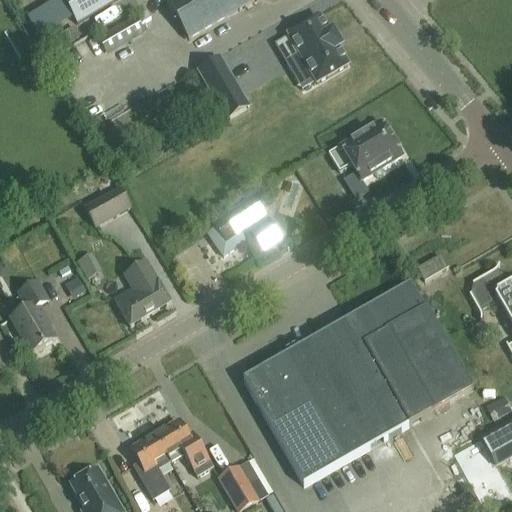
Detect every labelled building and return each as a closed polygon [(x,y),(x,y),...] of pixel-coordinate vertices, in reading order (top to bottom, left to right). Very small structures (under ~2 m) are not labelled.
[(119,0),(61,0),(77,26),(119,0)] [(177,0),(168,6),(190,42),(261,0),(177,0)] [(108,58),(145,36),(133,15),(96,38),(108,58)] [(336,31),(333,33),(323,17),(292,35),(293,37),(279,45),(290,62),(303,54),(321,83),(352,65),(342,49),(345,47),(336,31)] [(78,54),(87,67),(103,57),(95,44),(78,54)] [(220,61),(198,74),(219,110),(226,122),(249,109),(242,97),(220,61)] [(382,174),(380,171),(401,159),(382,126),(330,157),(340,174),(352,167),(361,182),(374,175),(376,178),(378,179),(382,177),(382,174)] [(96,230),(131,211),(120,192),(85,211),(96,230)] [(245,243),(240,236),(265,218),(253,202),(214,229),(219,237),(212,242),(223,258),(245,243)] [(121,232),(134,252),(143,246),(130,226),(121,232)] [(81,260),(102,292),(113,285),(92,253),(81,260)] [(441,258),(417,272),(424,284),(448,271),(441,258)] [(130,330),(171,306),(147,265),(124,278),(132,291),(114,302),(130,330)] [(481,316),(481,315),(479,312),(497,301),(511,328),(511,346),(508,349),(507,347),(506,347),(511,358),(511,285),(509,287),(496,273),(498,270),(499,267),(498,267),(497,269),(496,271),(494,273),(492,274),(472,286),(473,287),(475,286),(477,289),(477,291),(476,294),(474,297),(471,299),(470,297),(469,297),(479,315),(480,317),(480,319),(480,321),(480,323),(481,323),(482,321),(482,320),(482,318),(481,316)] [(31,356),(56,342),(44,322),(46,321),(39,310),(49,305),(37,285),(33,288),(30,283),(20,289),(23,294),(18,296),(28,312),(11,322),(31,356)] [(411,287),(243,383),(304,489),(431,416),(434,414),(471,393),(411,287)] [(475,497),(503,481),(495,467),(511,457),(511,422),(452,456),(475,497)] [(158,436),(155,438),(167,458),(166,458),(171,466),(184,458),(197,480),(213,471),(191,435),(187,437),(179,424),(167,430),(164,429),(158,433),(158,436)] [(131,452),(139,466),(132,469),(153,504),(170,493),(158,473),(171,466),(166,458),(167,458),(155,438),(131,452)] [(218,481),(235,511),(246,511),(259,505),(239,469),(218,481)] [(122,511),(98,471),(70,488),(84,511),(122,511)]
